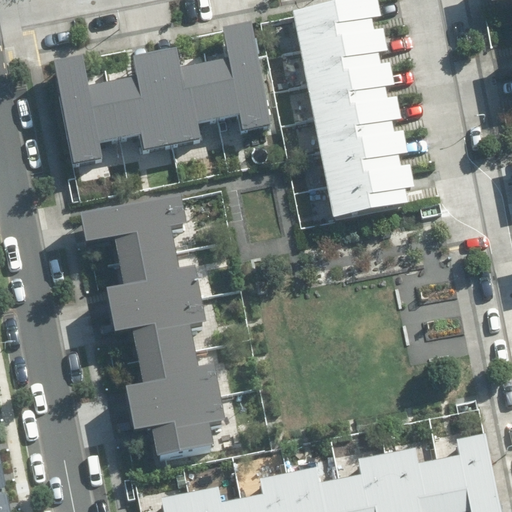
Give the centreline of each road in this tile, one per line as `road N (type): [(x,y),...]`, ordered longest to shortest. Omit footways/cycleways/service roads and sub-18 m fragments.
road 1 (residential): [(421,0),(451,164),(469,197),(490,214),(511,306)]
road 2 (residential): [(74,511),(11,203)]
